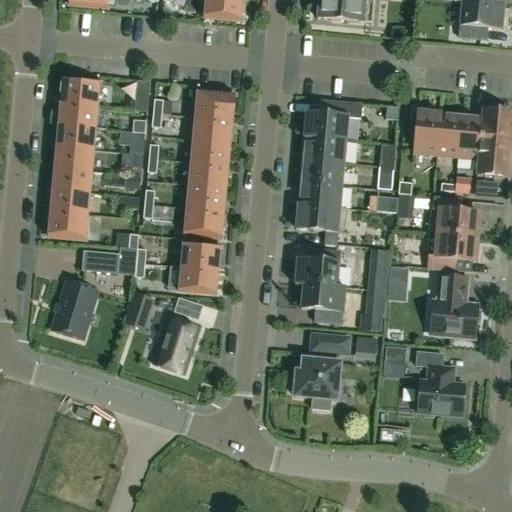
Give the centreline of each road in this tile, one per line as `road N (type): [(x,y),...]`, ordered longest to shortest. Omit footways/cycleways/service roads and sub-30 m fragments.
road 1 (residential): [(279,0),(233,445)]
road 2 (residential): [(0,347),(27,38)]
road 3 (residential): [(482,497),(425,476),(292,463),(233,445)]
road 4 (residential): [(233,445),(0,368)]
road 5 (residential): [(511,335),(498,460),(482,497)]
